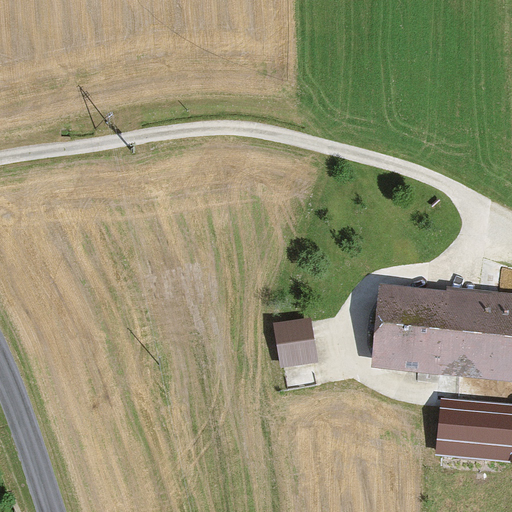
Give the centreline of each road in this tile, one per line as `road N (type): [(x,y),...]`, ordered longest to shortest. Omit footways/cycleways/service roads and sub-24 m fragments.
road 1 (track): [(0,158),(186,130),(249,129),(408,168),(511,218)]
road 2 (tertiary): [(0,361),(51,511)]
